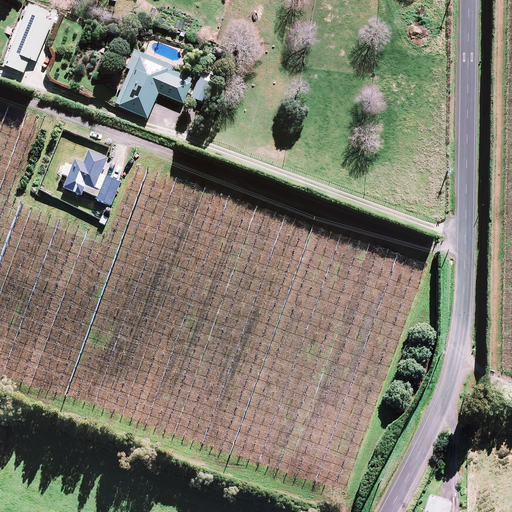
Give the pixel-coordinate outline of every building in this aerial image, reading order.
[(48,15),(30,7),(5,68),(24,76),(30,61),(36,64),(52,24),(46,21),(48,15)] [(173,68),(134,52),(127,70),(130,71),(115,107),(148,121),(159,95),(184,106),(192,86),(190,85),(192,81),(190,80),(171,72),(173,68)] [(214,86),(199,80),(191,99),(205,105),(214,86)] [(85,186),(94,190),(100,174),(107,158),(89,150),(83,163),(75,160),(72,166),(67,177),(63,188),(81,195),(83,191),(85,186)] [(67,177),(72,166),(65,164),(61,174),(67,177)] [(85,186),(83,191),(97,197),(105,177),(100,174),(94,190),(85,186)] [(120,183),(105,177),(97,197),(96,200),(110,206),(120,183)] [(108,219),(102,216),(99,223),(105,225),(108,219)] [(451,511),(453,506),(449,505),(450,502),(431,496),(426,511),(451,511)]
